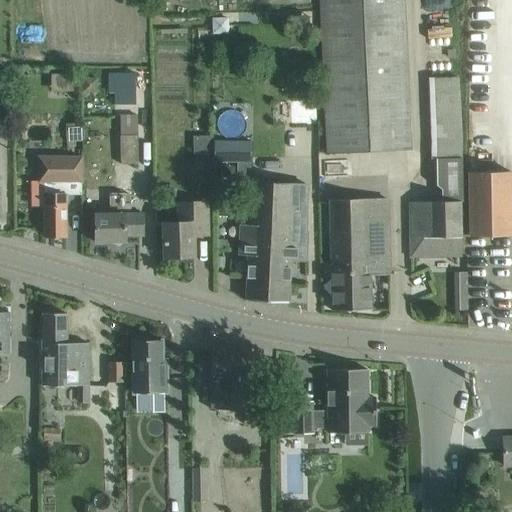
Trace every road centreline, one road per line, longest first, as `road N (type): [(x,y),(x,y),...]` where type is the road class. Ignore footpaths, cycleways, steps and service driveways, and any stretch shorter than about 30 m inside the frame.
road 1 (tertiary): [(437,347),(247,324),(0,255)]
road 2 (unclassified): [(437,511),(437,347)]
